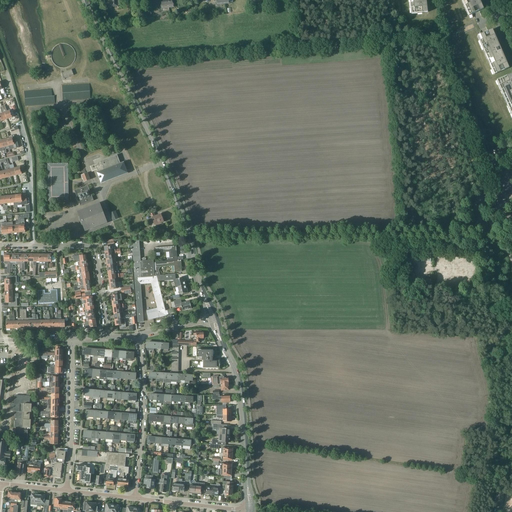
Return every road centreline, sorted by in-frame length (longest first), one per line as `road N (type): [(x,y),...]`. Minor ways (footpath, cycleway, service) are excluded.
road 1 (secondary): [(211,315),(156,148),(85,0)]
road 2 (track): [(450,234),(189,235)]
road 3 (secondary): [(249,506),(238,379),(211,315)]
road 4 (residential): [(107,337),(94,245),(0,247)]
road 5 (residential): [(139,498),(136,335)]
road 6 (residential): [(66,490),(71,339)]
